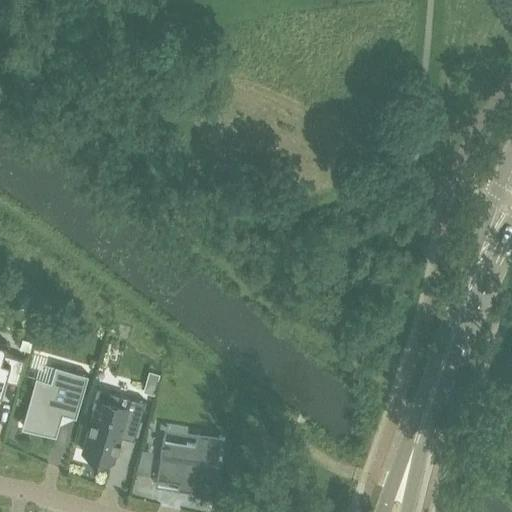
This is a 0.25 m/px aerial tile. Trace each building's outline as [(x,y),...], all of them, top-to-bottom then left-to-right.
[(29,350),(31,340),(22,338),(19,347),(29,350)] [(0,391),(2,392),(6,379),(18,383),(25,357),(4,351),(7,342),(5,341),(3,347),(0,346),(0,391)] [(54,436),(61,413),(74,417),(87,375),(54,365),(50,380),(35,376),(20,425),(31,429),(47,434),(54,436)] [(96,406),(83,451),(114,459),(121,435),(134,439),(145,400),(112,390),(107,409),(96,406)] [(183,493),(216,498),(222,462),(218,461),(222,441),(197,436),(195,448),(163,443),(157,482),(184,487),(183,493)] [(150,472),(152,457),(140,455),(136,469),(150,472)]
